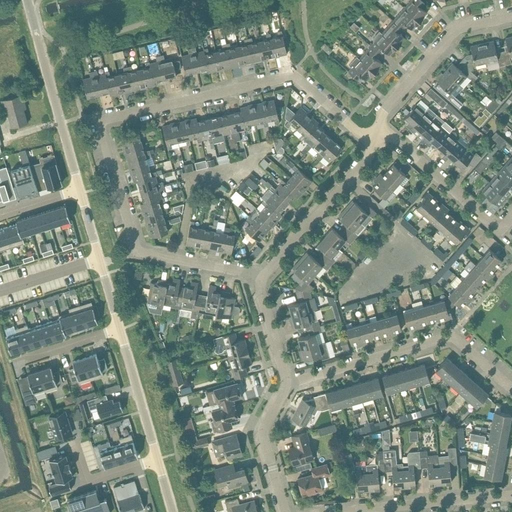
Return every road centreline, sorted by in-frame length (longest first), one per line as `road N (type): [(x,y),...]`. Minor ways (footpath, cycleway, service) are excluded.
road 1 (residential): [(263,276),(137,251),(104,119),(289,76),(358,134),(376,135)]
road 2 (residential): [(511,390),(452,336),(287,384)]
road 3 (unclassified): [(79,190),(26,0)]
road 4 (residential): [(376,135),(384,110),(454,33),(511,17)]
road 5 (residential): [(263,276),(369,156),(376,135)]
road 6 (residential): [(332,511),(511,495)]
road 7 (residential): [(511,217),(492,226),(393,138),(376,135)]
road 8 (unclassified): [(157,459),(118,329)]
road 9 (residential): [(283,511),(263,431),(287,384)]
